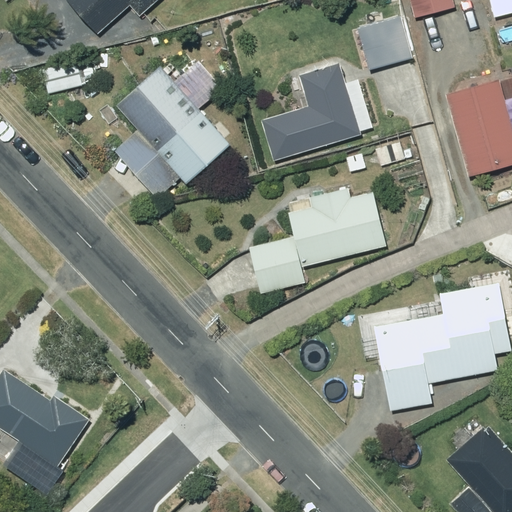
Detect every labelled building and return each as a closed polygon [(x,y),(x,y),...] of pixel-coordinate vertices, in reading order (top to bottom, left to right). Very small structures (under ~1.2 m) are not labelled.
[(123,0),(139,18),(159,0),(123,0)] [(453,0),(410,0),(415,19),(456,9),(453,0)] [(77,64),(44,72),(49,92),(81,84),(77,64)] [(340,65),(301,77),(313,118),(265,132),(274,163),(361,137),(340,65)] [(139,132),(116,153),(157,200),(180,179),(187,186),(231,147),(161,69),(117,108),(139,132)] [(447,97),(469,178),(511,166),(511,123),(501,82),(447,97)] [(382,166),(405,160),(400,142),(377,149),(382,166)] [(362,154),(346,159),(350,173),(366,169),(362,154)] [(289,205),(291,213),(288,214),(294,239),(250,250),(261,295),(305,284),(301,269),(387,247),(374,194),(352,200),(349,190),(289,205)] [(443,295),(446,316),(375,329),(390,412),(433,404),(429,384),(498,372),(495,355),(511,352),(499,286),(443,295)] [(0,370),(0,423),(58,462),(89,417),(78,410),(79,408),(54,391),(51,397),(4,364),(0,370)] [(447,462),(491,511),(511,511),(511,453),(487,426),(447,462)] [(490,511),(469,488),(450,505),(456,511),(490,511)]
